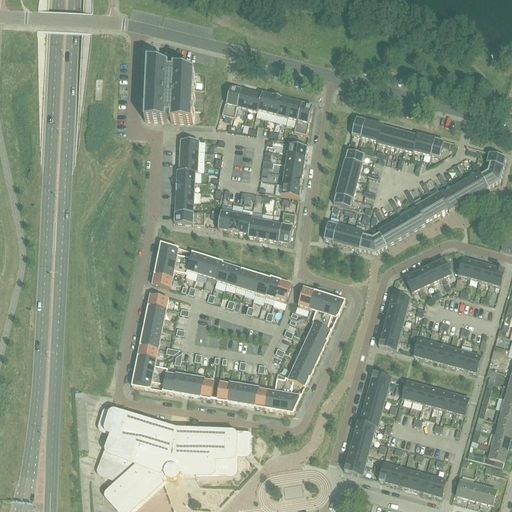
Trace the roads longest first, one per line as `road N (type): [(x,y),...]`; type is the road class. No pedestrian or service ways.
road 1 (residential): [(331,76),(301,273),(358,300),(300,429),(116,400),(151,224),(155,134),(131,133),(138,26)]
road 2 (primary): [(57,0),(39,379),(21,511)]
road 3 (primary): [(48,511),(73,0)]
road 4 (residential): [(335,486),(331,476),(386,274),(452,242),(511,259)]
road 5 (residential): [(511,261),(445,511)]
road 6 (unclassified): [(138,26),(331,76)]
road 7 (unclassified): [(331,76),(511,126)]
